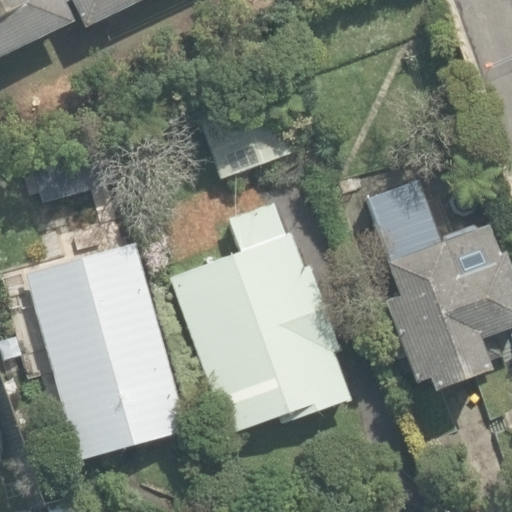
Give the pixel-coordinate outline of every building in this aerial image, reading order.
[(0,0),(0,57),(68,26),(55,0),(0,0)] [(64,0),(80,31),(144,0),(64,0)] [(191,106),(216,180),(290,155),(265,81),(191,106)] [(424,379),(428,392),(486,372),(476,342),(511,329),(511,286),(491,225),(437,243),(417,183),(363,201),(396,298),(387,301),(415,383),(424,379)] [(166,280),(228,440),(272,423),(274,429),(349,401),(331,357),(338,354),(304,266),(299,268),(286,233),(283,234),(271,203),(225,221),(237,252),(166,280)] [(43,349),(75,463),(185,433),(132,244),(21,275),(24,283),(19,285),(37,350),(43,349)] [(47,508),(47,511),(96,511),(93,497),(47,508)]
